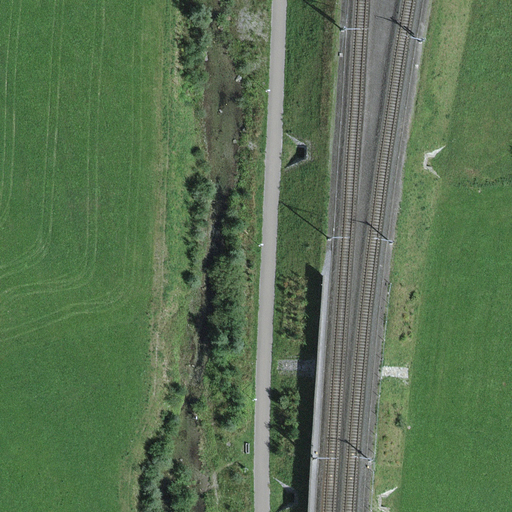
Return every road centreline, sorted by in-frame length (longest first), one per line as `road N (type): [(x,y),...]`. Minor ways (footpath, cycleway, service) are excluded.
road 1 (track): [(274,151),(442,161)]
road 2 (track): [(262,497),(397,502)]
